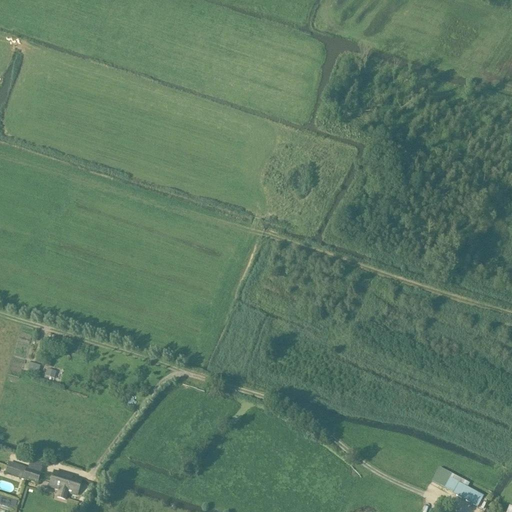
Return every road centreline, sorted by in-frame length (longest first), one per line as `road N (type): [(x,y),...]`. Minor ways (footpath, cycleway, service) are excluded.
road 1 (track): [(511,417),(341,344),(378,273),(253,232)]
road 2 (track): [(278,404),(0,314)]
road 3 (track): [(183,372),(159,384),(90,476)]
road 4 (track): [(378,273),(511,317)]
